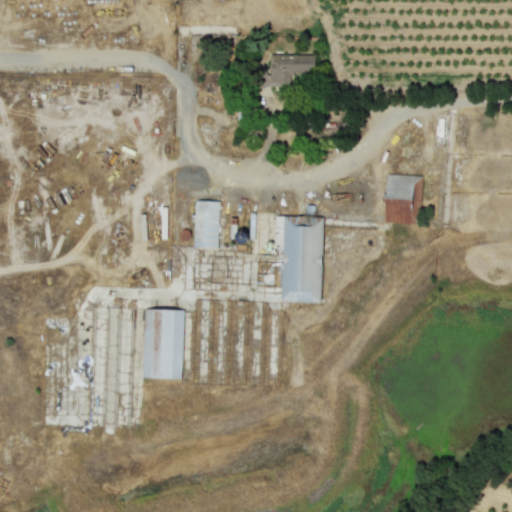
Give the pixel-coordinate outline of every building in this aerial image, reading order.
[(315,54),(268,53),(268,74),(262,74),(262,84),(290,85),(290,72),(314,73),(315,54)] [(418,223),(420,174),(386,173),(384,222),(418,223)] [(192,247),(217,247),(218,200),(194,199),(192,247)] [(320,301),(322,216),(274,215),(274,244),(282,244),(280,300),(320,301)] [(182,309),(143,308),(142,376),(181,378),(182,309)]
